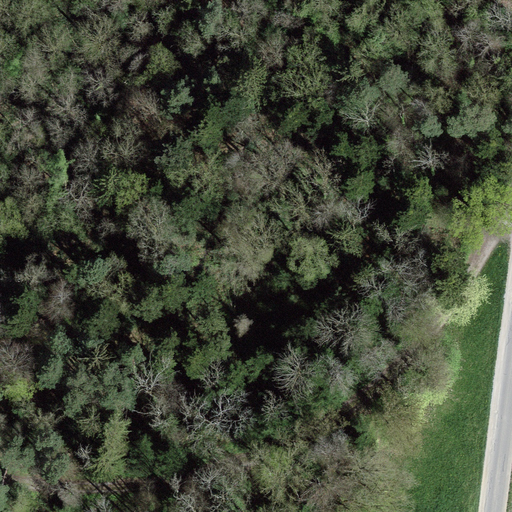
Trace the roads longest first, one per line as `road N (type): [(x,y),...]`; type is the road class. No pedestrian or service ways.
road 1 (track): [(511,226),(377,392),(151,470),(0,469)]
road 2 (tertiary): [(511,368),(492,511)]
